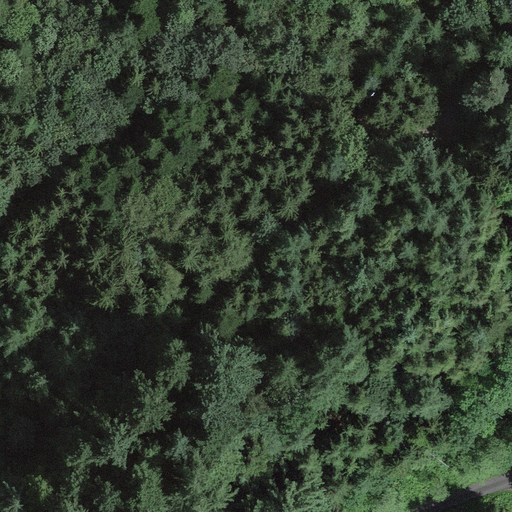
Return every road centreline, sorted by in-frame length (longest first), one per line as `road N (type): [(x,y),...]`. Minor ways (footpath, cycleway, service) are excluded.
road 1 (track): [(511,39),(421,144),(365,163),(207,315),(0,489)]
road 2 (track): [(151,0),(252,63),(459,160),(511,217)]
